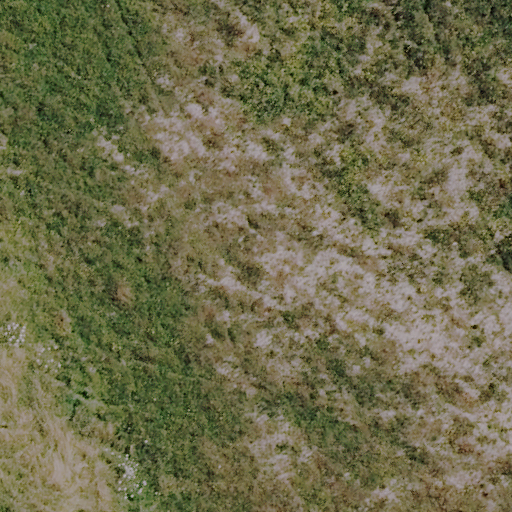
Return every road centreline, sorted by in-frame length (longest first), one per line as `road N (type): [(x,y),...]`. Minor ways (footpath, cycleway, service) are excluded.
road 1 (secondary): [(310,0),(482,511)]
road 2 (secondary): [(110,511),(0,182)]
